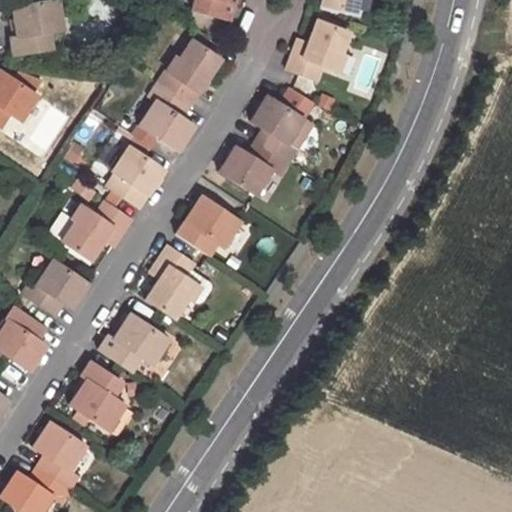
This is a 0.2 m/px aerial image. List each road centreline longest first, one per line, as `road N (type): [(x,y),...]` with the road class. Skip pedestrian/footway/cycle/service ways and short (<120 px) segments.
road 1 (tertiary): [(166,511),(389,175),(421,106),(453,0)]
road 2 (residential): [(0,455),(259,59),(282,0)]
